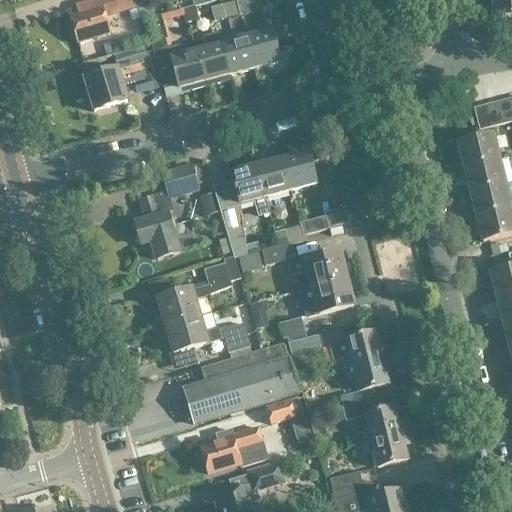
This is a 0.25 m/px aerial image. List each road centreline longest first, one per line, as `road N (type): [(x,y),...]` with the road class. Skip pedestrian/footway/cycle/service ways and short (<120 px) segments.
road 1 (residential): [(17,184),(331,100)]
road 2 (residential): [(465,375),(395,83)]
road 3 (tertiary): [(89,461),(17,184)]
road 4 (residential): [(383,326),(331,100)]
road 5 (residential): [(453,511),(423,388),(465,375)]
road 6 (residential): [(500,511),(465,375)]
